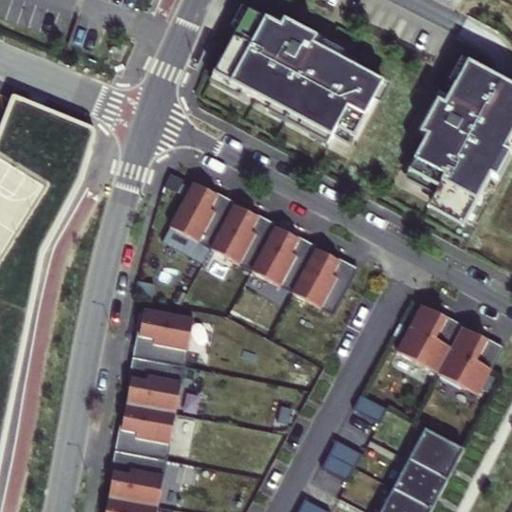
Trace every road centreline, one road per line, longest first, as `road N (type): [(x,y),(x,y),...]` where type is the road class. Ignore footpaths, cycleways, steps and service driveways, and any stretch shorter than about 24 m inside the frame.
road 1 (residential): [(57,511),(114,230),(149,121)]
road 2 (residential): [(411,257),(149,121)]
road 3 (residential): [(411,257),(280,511)]
road 4 (residential): [(0,60),(149,121)]
road 5 (residential): [(149,121),(199,0)]
